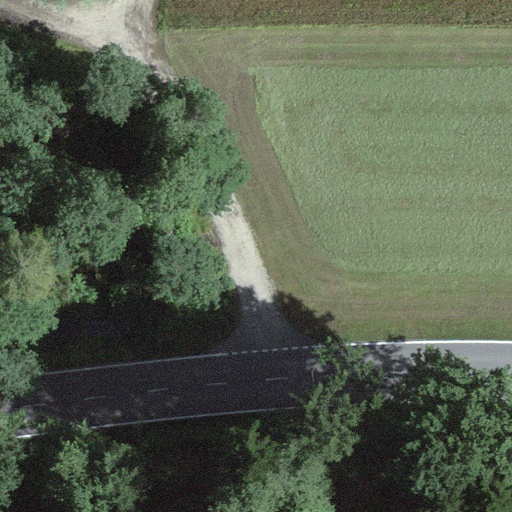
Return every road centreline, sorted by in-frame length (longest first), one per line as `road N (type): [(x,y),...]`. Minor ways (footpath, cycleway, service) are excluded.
road 1 (secondary): [(511,379),(308,376),(0,413)]
road 2 (track): [(123,0),(115,28),(308,376)]
